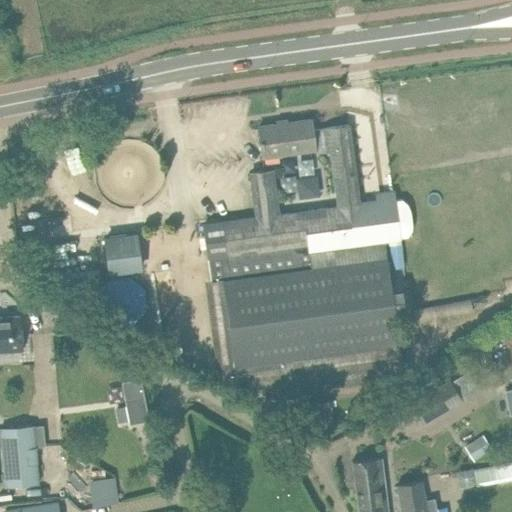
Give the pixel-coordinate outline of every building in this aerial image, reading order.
[(310,120),(258,127),(262,158),(316,151),(312,130),(310,120)] [(350,125),(312,130),(316,151),(318,152),(330,151),(336,207),(279,214),(274,169),(251,172),(257,217),(222,222),(229,269),(221,270),(223,279),(210,280),(222,368),(235,366),(236,378),(253,375),(254,384),(289,379),(291,391),(402,376),(383,240),(399,238),(395,200),(359,204),(350,125)] [(311,195),(310,177),(299,177),(300,195),(311,195)] [(107,234),(108,268),(144,267),(143,232),(107,234)] [(18,315),(0,316),(0,352),(22,351),(18,315)] [(452,378),(465,397),(483,385),(471,366),(452,378)] [(122,381),(133,423),(153,418),(142,376),(122,381)] [(423,423),(461,401),(448,380),(411,403),(423,423)] [(35,425),(1,427),(6,487),(39,484),(35,425)] [(475,460),(494,448),(485,433),(465,444),(475,460)] [(351,461),(357,511),(388,511),(381,457),(351,461)] [(511,461),(472,469),(475,485),(511,477),(511,461)] [(117,496),(115,476),(91,478),(93,498),(117,496)] [(426,511),(420,480),(396,485),(401,511),(426,511)] [(59,511),(57,500),(2,509),(2,511),(59,511)]
